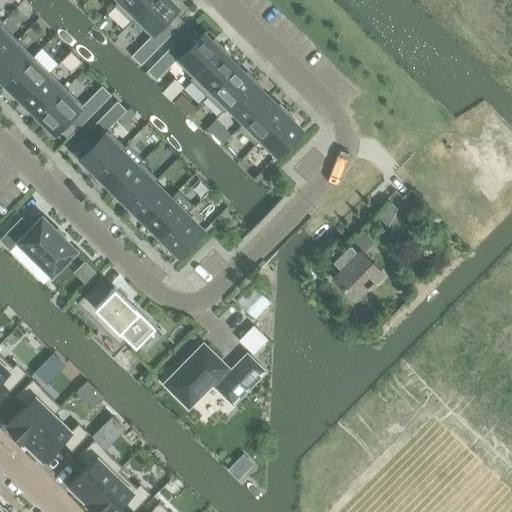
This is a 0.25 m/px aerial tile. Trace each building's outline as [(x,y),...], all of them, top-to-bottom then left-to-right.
[(119,0),(117,3),(114,5),(131,21),(133,19),(151,0),(119,0)] [(169,0),(151,0),(133,19),(150,36),(154,32),(159,26),(165,21),(174,30),(184,20),(174,11),(178,8),(169,0)] [(165,21),(159,26),(169,35),(174,30),(165,21)] [(0,23),(0,55),(17,39),(0,23)] [(159,26),(154,32),(163,41),(169,35),(159,26)] [(177,58),(175,60),(192,77),(220,49),(202,31),(198,35),(190,26),(180,36),(190,45),(184,51),(178,56),(177,58)] [(150,36),(148,38),(157,47),(163,41),(154,32),(150,36)] [(180,36),(175,41),(184,51),(190,45),(180,36)] [(148,38),(142,43),(152,53),(157,47),(148,38)] [(17,39),(0,55),(0,81),(3,85),(32,56),(33,55),(17,39)] [(175,41),(169,47),(178,56),(184,51),(175,41)] [(142,43),(136,50),(145,59),(152,53),(142,43)] [(169,47),(163,53),(173,62),(175,60),(177,58),(178,56),(169,47)] [(192,77),(190,79),(206,95),(236,65),(220,49),(192,77)] [(136,50),(131,55),(140,64),(145,59),(136,50)] [(163,53),(158,59),(167,68),(173,62),(163,53)] [(32,56),(3,85),(20,101),(48,72),(32,56)] [(158,59),(151,65),(161,74),(162,73),(167,68),(158,59)] [(151,65),(146,70),(156,79),(161,74),(151,65)] [(236,65),(206,95),(223,111),(225,109),(252,81),(236,65)] [(48,72),(20,101),(36,117),(65,87),(49,71),(48,72)] [(252,81),(225,109),(241,125),(268,97),(252,81)] [(101,85),(95,91),(105,100),(111,94),(101,85)] [(65,87),(36,117),(54,135),(59,130),(67,138),(76,130),(66,120),(73,114),(78,108),(80,106),(82,104),(65,87)] [(94,92),(90,97),(99,106),(105,100),(95,91),(94,92)] [(181,93),(172,102),(178,107),(187,99),(181,93)] [(90,97),(84,103),(93,112),(99,106),(90,97)] [(241,125),(239,127),(255,143),(257,141),(285,113),(268,97),(241,125)] [(117,100),(111,106),(120,116),(126,109),(117,100)] [(80,106),(78,108),(88,118),(93,112),(84,103),(82,104),(80,106)] [(111,106),(105,112),(114,121),(120,116),(111,106)] [(78,108),(73,114),(82,123),(88,118),(78,108)] [(105,112),(99,118),(109,127),(114,121),(105,112)] [(285,113),(257,141),(274,158),(302,130),(285,113)] [(73,114),(66,120),(76,130),(82,123),(73,114)] [(99,118),(94,123),(103,133),(107,128),(109,127),(99,118)] [(94,123),(88,129),(97,138),(103,133),(94,123)] [(82,136),(73,144),(82,153),(77,158),(95,176),(123,148),(125,146),(107,128),(103,133),(97,138),(91,145),(82,136)] [(88,129),(82,136),(91,145),(97,138),(88,129)] [(123,148),(95,176),(111,192),(139,164),(123,148)] [(139,164),(111,192),(128,208),(155,180),(157,178),(141,162),(139,164)] [(155,180),(128,208),(144,223),(171,196),(155,180)] [(410,191),(402,200),(410,208),(419,200),(410,191)] [(171,196),(144,223),(160,239),(187,212),(171,196)] [(187,212),(160,239),(178,257),(205,229),(187,212)] [(20,216),(0,236),(0,239),(9,249),(18,240),(52,273),(76,249),(41,214),(30,226),(20,216)] [(333,262),(340,270),(333,277),(354,299),(367,286),(369,287),(375,281),(377,284),(385,276),(359,251),(357,253),(350,246),(333,262)] [(84,260),(73,272),(86,284),(97,272),(84,260)] [(97,281),(76,302),(91,317),(93,315),(114,337),(121,330),(128,337),(128,336),(135,344),(149,330),(153,327),(126,300),(124,302),(114,293),(118,289),(115,287),(109,292),(97,281)] [(323,282),(314,291),(323,300),(332,291),(323,282)] [(251,283),(235,300),(253,318),(269,302),(251,283)] [(253,325),(239,340),(253,354),(268,338),(253,325)] [(207,339),(164,383),(188,406),(212,382),(233,402),(266,368),(245,347),(231,362),(207,339)] [(52,352),(34,371),(46,383),(64,364),(52,352)] [(0,380),(9,390),(26,373),(16,363),(12,366),(0,353),(0,380)] [(26,405),(7,425),(25,442),(53,413),(54,413),(61,406),(32,378),(15,396),(26,405)] [(53,413),(25,442),(42,459),(61,440),(71,450),(88,433),(78,423),(71,430),(54,413),(53,413)] [(87,466),(69,485),(86,502),(119,469),(119,470),(123,467),(122,466),(94,439),(77,456),(87,466)] [(119,469),(86,502),(96,511),(111,511),(123,500),(133,510),(150,493),(140,483),(136,487),(119,470),(119,469)] [(168,511),(169,511),(159,502),(148,511),(168,511)]
